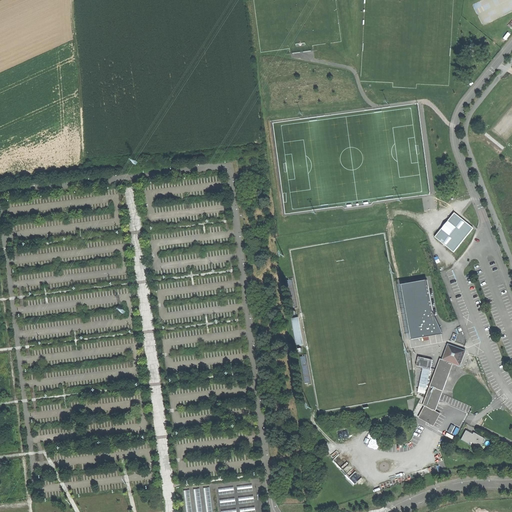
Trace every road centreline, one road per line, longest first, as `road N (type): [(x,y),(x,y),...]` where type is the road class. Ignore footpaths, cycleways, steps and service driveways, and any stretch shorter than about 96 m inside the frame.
road 1 (unclassified): [(511,45),(460,107),(454,139),(511,290)]
road 2 (track): [(72,0),(83,169)]
